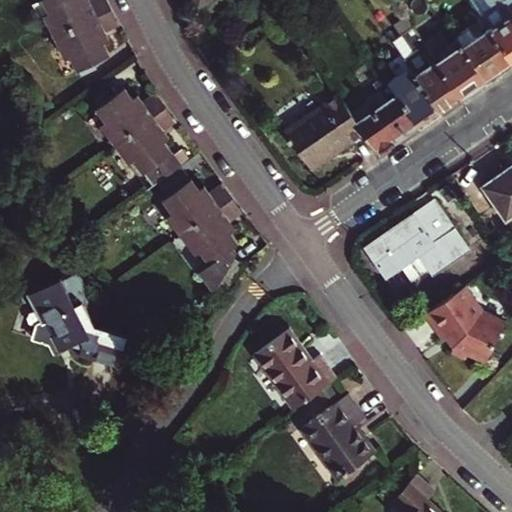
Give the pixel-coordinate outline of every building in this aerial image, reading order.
[(56,38),(112,9),(107,0),(43,0),(50,12),(45,15),(56,38)] [(473,0),(482,14),(491,26),(511,55),(511,9),(505,0),(473,0)] [(119,24),(112,9),(56,38),(66,57),(72,54),(80,69),(111,53),(104,39),(110,37),(107,31),(119,24)] [(477,37),(491,26),(482,14),(468,23),(477,37)] [(398,23),(405,34),(416,27),(408,16),(398,23)] [(461,39),(488,78),(511,60),(511,55),(491,26),(477,37),(468,23),(456,32),(461,39)] [(410,63),(442,110),(463,95),(436,56),(432,51),(416,27),(405,34),(417,50),(406,57),(410,63)] [(200,49),(211,65),(239,45),(228,30),(200,49)] [(395,41),(406,57),(417,50),(405,34),(395,41)] [(449,47),(436,56),(463,95),(474,87),(488,78),(461,39),(449,47)] [(432,51),(436,56),(449,47),(445,41),(432,51)] [(238,46),(216,63),(222,71),(244,55),(238,46)] [(403,74),(391,82),(420,125),(442,110),(410,63),(400,70),(403,74)] [(373,114),(358,124),(364,133),(378,153),(420,125),(391,82),(387,77),(374,85),(380,94),(366,104),(373,114)] [(165,105),(154,90),(141,100),(136,92),(131,96),(123,86),(83,117),(92,129),(100,123),(115,143),(165,105)] [(313,167),(364,133),(358,124),(351,114),(338,95),(287,129),(292,136),(289,138),(293,143),(296,142),(313,167)] [(351,114),(358,124),(373,114),(366,104),(351,114)] [(175,118),(165,105),(115,143),(129,162),(133,159),(152,184),(180,162),(162,138),(167,135),(162,128),(175,118)] [(133,159),(129,162),(148,186),(152,184),(133,159)] [(511,165),(484,184),(509,220),(511,217),(511,165)] [(180,232),(230,194),(220,180),(207,189),(201,181),(196,184),(189,174),(161,195),(170,208),(165,212),(180,232)] [(218,276),(233,252),(234,250),(229,243),(236,238),(227,226),(232,223),(228,218),(241,208),(230,194),(180,232),(194,250),(199,247),(207,257),(196,265),(209,283),(218,276)] [(434,199),(367,247),(388,276),(403,266),(413,280),(431,267),(436,273),(470,249),(434,199)] [(233,252),(218,276),(227,282),(242,258),(233,252)] [(403,266),(388,276),(398,291),(413,280),(403,266)] [(116,369),(125,339),(91,329),(80,307),(88,302),(81,279),(76,275),(61,283),(59,279),(22,298),(33,319),(40,315),(60,352),(69,347),(83,352),(81,359),(116,369)] [(466,285),(426,312),(445,340),(448,337),(454,345),(453,350),(468,356),(470,351),(488,358),(504,317),(484,311),(466,285)] [(249,366),(288,419),(325,390),(309,369),(303,373),(280,343),(249,366)] [(338,406),(299,434),(336,485),(369,461),(347,432),(353,427),(338,406)] [(442,511),(429,499),(436,492),(419,475),(395,500),(406,511),(442,511)]
